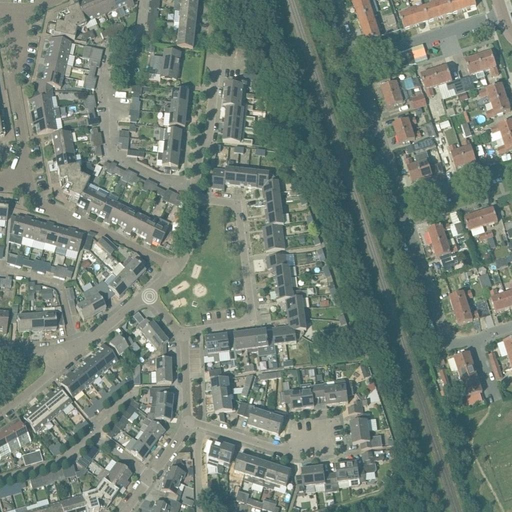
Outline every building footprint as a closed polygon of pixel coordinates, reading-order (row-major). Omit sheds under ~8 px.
[(95,20),(105,16),(98,0),(95,0),(91,2),(89,0),(87,0),(86,1),(95,20)] [(98,0),(105,16),(116,11),(110,0),(98,0)] [(126,7),(127,10),(134,7),(130,0),(110,0),(116,11),(126,7)] [(452,15),(464,12),(460,0),(450,0),(448,1),(452,15)] [(460,0),(464,12),(464,11),(476,8),(473,0),(460,0)] [(84,25),(95,20),(86,1),(83,2),(84,5),(77,8),(84,25)] [(198,8),(199,3),(183,1),(182,13),(198,14),(198,15),(201,15),(201,8),(198,8)] [(440,19),(452,15),(448,1),(436,5),(440,19)] [(369,3),(354,7),(358,19),(373,15),(369,3)] [(428,23),(440,19),(436,5),(424,9),(428,23)] [(86,28),(84,25),(77,8),(63,14),(64,16),(61,18),(65,21),(64,23),(60,19),(59,23),(56,23),(53,37),(74,41),(76,32),(86,28)] [(157,13),(157,10),(151,9),(150,15),(149,15),(148,21),(158,22),(159,13),(157,13)] [(417,27),(428,23),(424,9),(412,13),(417,27)] [(198,15),(198,14),(182,13),(180,25),(199,27),(200,20),(197,20),(198,15)] [(404,31),(417,27),(412,13),(400,17),(404,31)] [(373,15),(358,19),(362,31),(376,27),(373,15)] [(180,25),(175,24),(173,36),(179,37),(179,36),(195,38),(196,33),(199,33),(199,27),(180,25)] [(380,39),(376,27),(362,31),(366,44),(380,39)] [(198,38),(195,38),(179,36),(179,37),(178,49),(194,50),(194,44),(197,45),(198,38)] [(68,56),(70,44),(49,40),(49,44),(52,44),(50,52),(68,56)] [(92,49),(89,61),(90,61),(100,63),(103,52),(100,51),(94,50),(92,49)] [(65,67),(68,56),(50,52),(48,59),(45,59),(44,62),(65,67)] [(181,55),(171,53),(166,53),(165,60),(153,58),(152,58),(149,75),(150,75),(162,77),(161,80),(167,80),(176,82),(181,55)] [(493,77),(493,78),(499,76),(496,69),(491,53),(478,58),(485,79),(493,77)] [(485,80),(485,79),(478,58),(465,62),(470,78),(460,81),(465,94),(466,94),(474,91),(472,85),(478,83),(476,76),(483,73),(485,80)] [(100,63),(90,61),(89,61),(88,66),(91,67),(90,72),(95,73),(96,69),(99,69),(100,63)] [(63,78),(65,67),(44,62),(44,66),(47,66),(45,74),(63,78)] [(465,94),(460,81),(452,83),(447,68),(434,72),(439,88),(441,95),(453,91),(456,97),(459,96),(465,94)] [(94,79),(95,73),(90,72),(88,77),(85,77),(84,83),(95,85),(97,79),(94,79)] [(432,90),(439,88),(434,72),(421,76),(428,99),(434,97),(432,90)] [(60,90),(63,78),(45,74),(43,82),(40,81),(38,92),(52,93),(53,88),(60,90)] [(406,92),(405,88),(403,82),(397,84),(381,89),(384,99),(406,92)] [(94,91),(95,85),(84,83),(83,89),(94,91)] [(222,131),(222,133),(224,133),(223,143),(252,146),(253,142),(244,141),(245,134),(254,135),(254,131),(245,130),(246,123),(255,124),(255,119),(246,118),(247,111),(253,112),(254,108),(245,107),(245,100),(254,101),(255,96),(246,95),(247,85),(237,84),(237,87),(224,85),(224,87),(226,87),(225,97),(223,97),(223,98),(225,99),(224,109),(225,109),(225,110),(227,110),(226,120),(223,120),(223,121),(226,122),(224,131),(222,131)] [(490,104),(506,99),(502,86),(479,93),(481,99),(488,97),(490,104)] [(133,99),(140,100),(140,97),(141,97),(142,88),(132,87),(132,94),(134,94),(133,99)] [(172,104),(188,105),(189,99),(191,99),(192,93),(174,91),(172,104)] [(52,98),(52,93),(38,92),(39,100),(28,102),(29,106),(32,105),(33,113),(51,110),(50,99),(52,98)] [(388,109),(397,106),(403,104),(403,103),(409,101),(406,92),(384,99),(388,109)] [(465,94),(459,96),(461,103),(468,101),(466,94),(465,94)] [(84,105),(95,103),(94,96),(83,99),(84,105)] [(415,110),(426,106),(423,96),(412,100),(415,110)] [(139,103),(140,100),(133,99),(132,105),(130,105),(129,111),(140,112),(141,104),(139,103)] [(488,120),(501,115),(511,112),(506,99),(490,104),(493,111),(486,114),(488,120)] [(428,114),(436,113),(435,103),(427,104),(428,114)] [(187,112),(188,105),(172,104),(172,111),(165,110),(165,115),(171,116),(189,117),(190,112),(187,112)] [(32,125),(53,121),(51,110),(33,113),(35,121),(32,121),(32,125)] [(139,121),(140,112),(129,111),(129,118),(131,118),(130,124),(137,124),(137,121),(139,121)] [(98,119),(95,120),(94,114),(89,115),(91,127),(99,125),(98,119)] [(189,123),(189,117),(171,116),(170,128),(185,129),(186,123),(189,123)] [(396,136),(412,131),(411,127),(416,125),(415,120),(409,121),(393,126),(396,136)] [(55,133),(54,123),(53,121),(32,125),(33,128),(36,128),(37,136),(55,133)] [(502,140),(511,137),(511,122),(491,129),(493,135),(500,133),(502,140)] [(465,139),(471,138),(467,124),(461,126),(465,139)] [(167,131),(167,132),(165,131),(161,131),(159,141),(160,141),(160,143),(165,144),(184,145),(184,140),(182,140),(182,133),(167,131)] [(400,146),(409,143),(415,141),(415,140),(420,138),(419,133),(414,135),(412,131),(396,136),(400,146)] [(434,131),(427,133),(429,139),(436,137),(434,131)] [(72,146),(71,144),(70,134),(49,138),(49,142),(52,141),(54,149),(72,146)] [(443,137),(434,140),(439,158),(449,154),(443,137)] [(504,148),(498,150),(499,156),(507,153),(507,154),(511,151),(511,137),(502,140),(504,148)] [(476,164),(473,154),(471,148),(470,148),(468,142),(463,144),(465,150),(461,151),(466,167),(476,164)] [(423,143),(411,147),(412,147),(413,151),(413,152),(414,154),(426,150),(423,143)] [(183,151),(184,145),(165,144),(164,156),(180,157),(180,151),(183,151)] [(461,151),(459,145),(450,148),(452,154),(451,154),(456,170),(466,167),(461,151)] [(53,161),(74,157),(72,146),(54,149),(55,157),(52,157),(53,161)] [(180,157),(164,156),(158,155),(158,162),(163,163),(163,168),(168,168),(167,174),(171,175),(171,171),(176,172),(176,169),(178,169),(180,157)] [(432,178),(429,168),(427,162),(427,163),(424,156),(419,158),(421,164),(417,165),(422,181),(432,178)] [(510,156),(502,158),(504,164),(511,162),(510,156)] [(76,168),(74,157),(53,161),(53,164),(56,164),(57,171),(76,168)] [(422,181),(417,165),(413,167),(411,161),(406,163),(408,169),(407,169),(412,184),(422,181)] [(85,190),(89,182),(80,177),(79,167),(76,168),(57,171),(60,186),(62,185),(63,189),(67,186),(68,188),(64,191),(67,192),(66,194),(79,201),(85,190)] [(237,171),(227,170),(226,170),(226,172),(225,187),(236,188),(237,171)] [(226,172),(224,172),(214,171),(212,190),(224,191),(225,187),(226,172)] [(246,189),(248,172),(237,171),(236,188),(246,189)] [(259,174),(248,172),(246,189),(257,190),(259,174)] [(270,175),(259,174),(257,190),(263,191),(275,178),(272,176),(270,176),(270,175)] [(278,181),(275,179),(275,178),(263,191),(263,196),(280,195),(279,183),(278,184),(278,181)] [(95,195),(85,190),(79,201),(77,206),(84,210),(83,212),(86,214),(95,195)] [(97,216),(106,200),(95,195),(86,214),(89,216),(90,213),(97,216)] [(265,207),(281,205),(280,195),(263,196),(265,207)] [(0,222),(6,223),(8,204),(0,203),(0,201),(0,200),(0,222)] [(106,224),(116,205),(106,200),(97,216),(104,220),(103,222),(106,224)] [(118,226),(126,210),(116,205),(106,224),(110,226),(111,223),(118,226)] [(283,216),(281,205),(265,207),(266,218),(283,216)] [(127,234),(137,215),(126,210),(118,226),(125,230),(124,233),(127,234)] [(498,224),(496,220),(493,210),(479,215),(483,229),(498,224)] [(139,236),(147,220),(137,215),(127,234),(130,236),(132,233),(139,236)] [(479,215),(465,220),(469,233),(483,229),(479,215)] [(284,227),(284,226),(283,216),(266,218),(267,228),(283,227),(284,227)] [(23,239),(28,219),(25,218),(24,221),(16,218),(11,236),(23,239)] [(33,242),(38,224),(31,222),(32,220),(28,219),(23,239),(33,242)] [(148,244),(157,225),(147,220),(139,236),(146,240),(144,243),(148,244)] [(44,245),(50,225),(47,224),(46,227),(38,224),(33,242),(44,245)] [(460,224),(454,226),(457,237),(464,235),(460,224)] [(55,248),(60,230),(53,228),(54,226),(50,225),(44,245),(55,248)] [(168,230),(159,226),(157,225),(148,244),(151,246),(152,243),(160,247),(168,230)] [(444,234),(451,232),(449,226),(442,228),(442,227),(428,232),(432,246),(447,241),(444,234)] [(283,239),(282,227),(283,227),(267,228),(263,229),(264,241),(283,239)] [(66,251),(72,231),(69,230),(68,233),(60,230),(55,248),(66,251)] [(78,254),(83,237),(75,234),(76,232),(72,231),(66,251),(78,254)] [(485,234),(487,241),(493,238),(491,232),(485,234)] [(485,234),(479,236),(481,242),(487,241),(485,234)] [(285,251),(284,241),(283,239),(264,241),(266,253),(285,251)] [(100,247),(110,256),(116,250),(107,241),(100,247)] [(440,259),(446,257),(451,255),(455,253),(457,253),(455,247),(449,249),(447,241),(432,246),(437,260),(440,259)] [(446,257),(440,259),(443,269),(445,269),(457,265),(458,264),(455,253),(451,255),(446,257)] [(125,270),(137,282),(146,272),(141,268),(146,264),(136,254),(131,259),(134,262),(125,270)] [(287,268),(287,266),(286,256),(267,259),(268,271),(273,271),(287,268)] [(494,263),(497,271),(508,267),(506,259),(494,263)] [(125,271),(119,265),(111,274),(112,276),(128,291),(137,282),(125,270),(125,271)] [(291,279),(291,278),(290,268),(287,268),(273,271),(274,281),(291,279)] [(119,300),(128,291),(112,276),(104,284),(102,282),(98,286),(109,300),(114,296),(119,300)] [(487,276),(479,279),(483,290),(492,288),(488,276),(487,276)] [(292,290),(292,289),(291,279),(274,281),(276,292),(292,290)] [(41,293),(40,287),(35,287),(35,285),(28,286),(28,295),(35,295),(35,293),(41,293)] [(102,305),(109,300),(98,286),(83,295),(87,302),(87,303),(95,316),(106,310),(102,305)] [(292,290),(276,292),(277,303),(289,301),(302,299),(301,292),(293,293),(292,290)] [(510,310),(506,296),(498,298),(496,292),(490,294),(492,300),(492,301),(496,314),(510,310)] [(464,294),(449,299),(454,313),(468,308),(475,306),(474,303),(471,293),(464,295),(464,294)] [(304,311),(304,310),(302,299),(289,301),(286,302),(287,312),(304,311)] [(83,323),(95,316),(87,303),(76,309),(83,323)] [(468,308),(454,313),(458,327),(473,322),(480,320),(477,312),(470,315),(468,308)] [(56,328),(65,327),(60,309),(42,310),(44,332),(56,331),(56,328)] [(42,310),(34,310),(34,316),(30,317),(31,333),(44,332),(42,310)] [(305,322),(305,321),(304,311),(287,312),(289,324),(305,322)] [(0,313),(0,332),(2,332),(2,335),(6,336),(8,314),(0,313)] [(18,334),(31,333),(30,317),(17,318),(17,324),(18,334)] [(148,343),(160,333),(152,324),(150,326),(146,320),(137,327),(142,332),(140,333),(148,343)] [(289,329),(302,338),(304,335),(304,332),(306,332),(305,322),(289,324),(289,329)] [(284,329),(273,331),(273,332),(275,347),(286,346),(284,329)] [(289,329),(284,329),(286,346),(297,344),(296,342),(300,342),(302,338),(289,329)] [(267,331),(256,333),(259,359),(276,357),(273,332),(267,333),(267,331)] [(153,355),(165,355),(165,345),(168,343),(160,333),(148,343),(156,352),(153,355)] [(256,333),(245,334),(247,352),(248,355),(258,354),(259,364),(260,364),(259,359),(256,333)] [(242,352),(247,352),(245,334),(234,336),(235,344),(236,356),(242,355),(242,352)] [(133,345),(133,344),(126,336),(121,341),(118,338),(109,346),(115,354),(118,358),(128,350),(128,349),(133,345)] [(236,356),(235,344),(229,345),(228,336),(217,338),(219,358),(225,357),(225,360),(230,359),(230,357),(236,356)] [(214,359),(219,358),(217,338),(206,339),(208,357),(214,356),(214,359)] [(511,355),(511,340),(503,344),(508,357),(511,355)] [(102,351),(96,356),(108,370),(117,363),(103,346),(100,349),(102,351)] [(156,374),(171,373),(171,361),(166,361),(165,355),(153,355),(153,356),(149,359),(149,368),(156,367),(156,374)] [(452,375),(458,373),(474,368),(470,355),(448,362),(452,375)] [(88,359),(86,361),(99,378),(108,370),(96,356),(90,361),(88,359)] [(85,366),(78,371),(90,385),(99,378),(86,361),(83,364),(85,366)] [(495,375),(500,374),(496,361),(491,362),(495,375)] [(361,367),(360,367),(362,374),(369,371),(367,365),(361,367)] [(140,376),(139,366),(131,373),(133,376),(140,376)] [(462,386),(478,381),(474,368),(458,373),(462,386)] [(71,373),(68,376),(81,392),(90,385),(78,371),(73,376),(71,373)] [(156,386),(171,386),(171,373),(156,374),(156,386)] [(67,380),(61,386),(72,400),(81,392),(68,376),(65,378),(67,380)] [(249,391),(251,387),(254,377),(247,378),(244,389),(249,391)] [(445,390),(450,388),(447,378),(442,380),(445,390)] [(213,393),(233,391),(232,385),(229,386),(228,380),(211,382),(213,393)] [(467,399),(482,394),(478,381),(462,386),(467,399)] [(344,382),(334,383),(335,389),(337,406),(348,405),(347,397),(354,396),(352,384),(346,385),(346,383),(344,382)] [(337,406),(335,389),(324,390),(324,388),(318,389),(319,401),(325,400),(326,408),(337,406)] [(442,399),(448,397),(453,395),(450,388),(445,390),(446,391),(440,393),(442,399)] [(170,397),(170,390),(170,389),(155,390),(149,390),(149,396),(150,396),(150,399),(152,399),(151,408),(156,408),(156,409),(172,410),(173,398),(170,397)] [(313,401),(319,401),(318,389),(312,390),(312,392),(301,393),(303,411),(314,409),(313,401)] [(51,393),(49,396),(62,412),(71,405),(59,390),(53,396),(51,393)] [(214,404),(231,402),(231,397),(234,396),(233,391),(213,393),(214,404)] [(112,402),(110,400),(115,397),(111,392),(107,396),(105,394),(100,397),(102,400),(106,404),(107,406),(112,402)] [(303,411),(301,393),(290,395),(290,392),(284,393),(284,394),(284,395),(285,405),(291,404),(292,412),(303,411)] [(62,412),(49,396),(46,398),(47,400),(41,405),(53,419),(62,412)] [(102,407),(106,404),(102,400),(98,403),(96,401),(92,405),(93,407),(97,411),(99,413),(103,409),(102,407)] [(138,404),(135,403),(133,401),(129,406),(133,410),(138,404)] [(231,402),(214,404),(215,415),(219,415),(224,414),(236,412),(234,402),(231,402)] [(355,408),(348,409),(349,416),(363,415),(362,403),(354,404),(355,408)] [(248,406),(245,405),(242,404),(241,406),(238,416),(244,418),(248,406)] [(34,408),(31,410),(44,427),(53,419),(41,405),(35,410),(34,408)] [(129,406),(127,405),(123,410),(125,412),(121,416),(126,420),(129,415),(132,417),(136,412),(133,410),(129,406)] [(263,414),(258,412),(259,409),(248,406),(244,418),(250,420),(247,427),(258,430),(263,414)] [(170,423),(172,410),(156,409),(155,415),(147,414),(147,420),(162,431),(165,428),(166,423),(170,423)] [(30,415),(23,420),(35,434),(44,427),(31,410),(28,413),(30,415)] [(275,414),(270,413),(269,413),(268,416),(263,414),(258,430),(268,434),(275,414)] [(275,414),(268,434),(279,437),(284,421),(279,419),(279,416),(275,414)] [(74,418),(77,425),(83,421),(79,415),(74,418)] [(126,420),(121,416),(119,415),(115,420),(116,421),(113,426),(120,431),(121,432),(129,422),(126,420)] [(352,435),(369,433),(367,422),(370,422),(369,416),(357,417),(358,423),(350,424),(352,435)] [(164,433),(162,431),(147,420),(143,425),(148,429),(144,434),(157,443),(164,433)] [(28,439),(23,429),(18,421),(10,425),(8,427),(20,449),(31,444),(28,439)] [(89,427),(86,423),(85,422),(81,426),(85,430),(89,427)] [(120,431),(113,426),(112,425),(108,430),(110,432),(106,436),(111,440),(115,435),(116,436),(120,431)] [(0,436),(10,455),(20,449),(8,427),(2,431),(0,431),(0,436)] [(369,433),(352,435),(353,446),(361,445),(362,451),(382,448),(381,438),(370,439),(369,433)] [(149,453),(157,443),(144,434),(137,444),(149,453)] [(0,460),(10,455),(0,436),(0,460)] [(217,469),(219,466),(225,446),(214,443),(210,456),(207,455),(207,466),(217,469)] [(142,463),(149,453),(137,444),(133,449),(129,445),(125,450),(142,463)] [(230,466),(231,462),(235,450),(225,446),(219,466),(224,467),(225,464),(230,466)] [(83,455),(85,456),(90,460),(92,461),(99,452),(92,447),(89,451),(87,450),(83,455)] [(181,462),(190,461),(190,454),(179,455),(175,459),(176,462),(174,462),(171,470),(169,469),(167,475),(166,475),(164,480),(179,485),(181,479),(184,480),(185,475),(181,473),(184,466),(181,465),(181,462)] [(360,484),(366,483),(365,476),(371,474),(373,472),(373,466),(375,466),(374,454),(362,455),(363,463),(367,463),(368,467),(364,468),(364,471),(358,472),(357,464),(346,466),(349,483),(349,489),(358,488),(360,486),(360,484)] [(87,464),(90,460),(85,456),(82,460),(80,459),(76,464),(83,469),(85,470),(89,465),(87,464)] [(245,476),(250,459),(240,456),(237,464),(231,462),(230,466),(227,474),(239,477),(240,474),(245,476)] [(254,482),(260,463),(250,459),(245,476),(250,478),(249,481),(254,482)] [(265,483),(271,466),(260,463),(254,482),(253,485),(263,488),(265,483)] [(109,474),(127,487),(129,484),(126,482),(131,476),(117,465),(109,474)] [(75,474),(74,469),(73,466),(67,468),(68,470),(63,472),(65,480),(76,477),(75,474)] [(275,489),(281,469),(271,466),(265,483),(271,484),(270,487),(275,489)] [(338,484),(349,483),(346,466),(335,467),(336,475),(330,476),(333,494),(339,493),(338,484)] [(333,494),(330,476),(324,476),(323,468),(312,470),(315,487),(324,486),(325,495),(333,494)] [(85,470),(83,469),(80,473),(75,474),(76,477),(77,479),(83,478),(87,472),(85,470)] [(286,489),(292,473),(281,469),(275,489),(280,490),(281,488),(286,489)] [(316,494),(315,487),(312,470),(301,471),(302,479),(296,480),(299,498),(305,497),(305,495),(316,494)] [(52,475),(51,472),(45,474),(46,477),(41,478),(44,488),(55,485),(54,483),(52,475)] [(54,483),(65,480),(63,472),(52,475),(54,483)] [(125,490),(127,487),(109,474),(103,483),(103,484),(118,494),(122,488),(125,490)] [(44,488),(41,478),(40,476),(34,477),(33,478),(34,480),(30,481),(33,491),(44,488)] [(177,491),(179,485),(164,480),(162,485),(163,486),(161,492),(166,494),(164,500),(178,505),(178,504),(180,498),(177,497),(179,492),(177,491)] [(34,495),(33,491),(30,481),(19,485),(20,490),(26,489),(28,497),(34,495)] [(103,484),(103,483),(100,481),(93,492),(81,495),(82,498),(86,511),(99,511),(104,511),(103,508),(100,504),(102,503),(105,506),(107,508),(118,494),(103,484)] [(8,488),(7,485),(1,487),(2,490),(0,490),(0,500),(11,497),(10,493),(9,493),(8,488)] [(244,505),(247,496),(239,493),(236,502),(244,505)] [(86,511),(82,498),(71,501),(74,511),(86,511)] [(178,511),(181,505),(178,504),(178,505),(164,500),(162,506),(156,504),(153,510),(152,510),(151,511),(178,511)] [(267,511),(270,504),(271,502),(264,500),(263,505),(259,503),(257,509),(266,511),(267,511)] [(74,511),(71,501),(60,504),(62,511),(74,511)]
